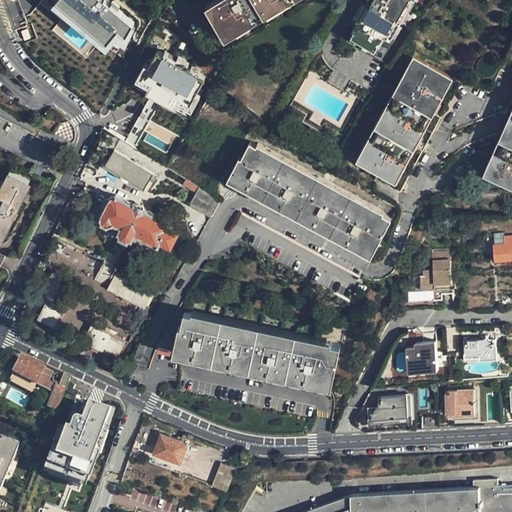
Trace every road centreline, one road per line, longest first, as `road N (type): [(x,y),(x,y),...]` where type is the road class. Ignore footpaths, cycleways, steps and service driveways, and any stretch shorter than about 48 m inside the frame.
road 1 (secondary): [(511,432),(258,445),(136,400)]
road 2 (unclassified): [(51,93),(80,118),(83,136),(23,270)]
road 3 (secondary): [(136,400),(0,334)]
